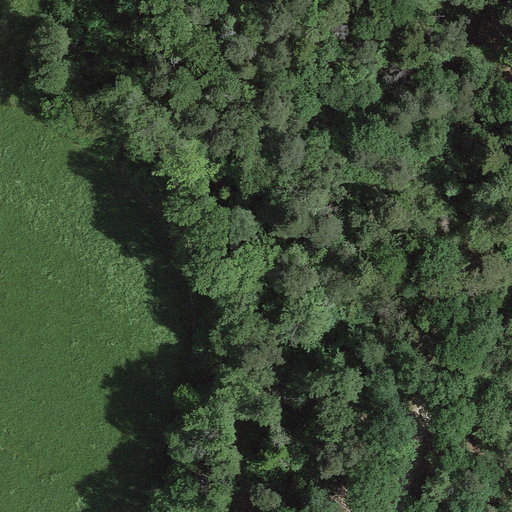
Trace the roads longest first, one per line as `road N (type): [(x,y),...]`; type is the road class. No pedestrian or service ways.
road 1 (track): [(220,511),(256,390),(380,423),(421,418)]
road 2 (track): [(511,226),(454,288),(421,418)]
